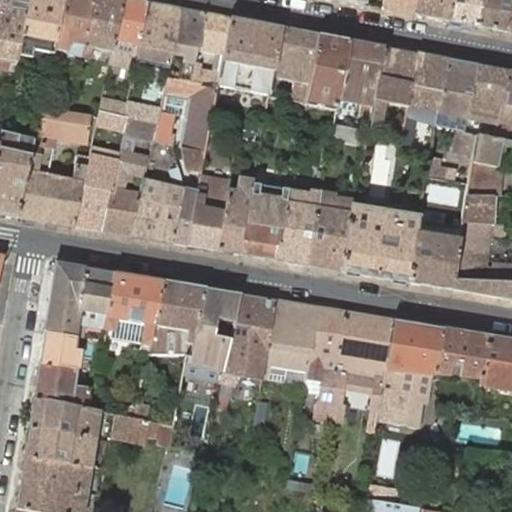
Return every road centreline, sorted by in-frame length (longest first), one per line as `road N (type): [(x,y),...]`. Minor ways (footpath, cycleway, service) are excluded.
road 1 (tertiary): [(31,239),(438,312),(511,315)]
road 2 (residential): [(511,57),(210,0)]
road 3 (residential): [(0,441),(31,239)]
